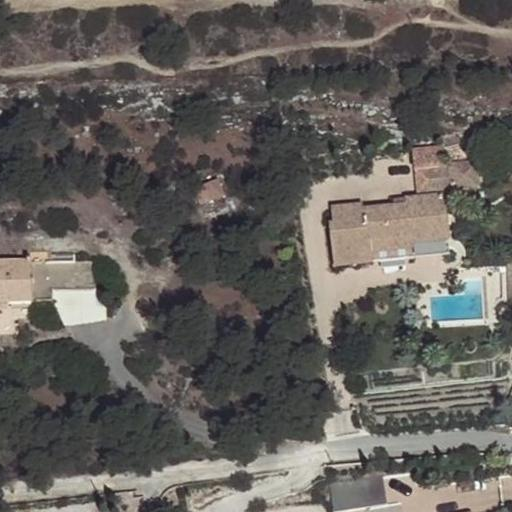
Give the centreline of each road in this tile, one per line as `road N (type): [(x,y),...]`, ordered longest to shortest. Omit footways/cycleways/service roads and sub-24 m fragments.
road 1 (unknown): [(403,167),(348,183),(318,208),(346,456)]
road 2 (residential): [(0,495),(318,459)]
road 3 (unclassified): [(318,459),(204,432),(147,404),(113,373),(96,343)]
road 4 (residential): [(318,459),(511,439)]
